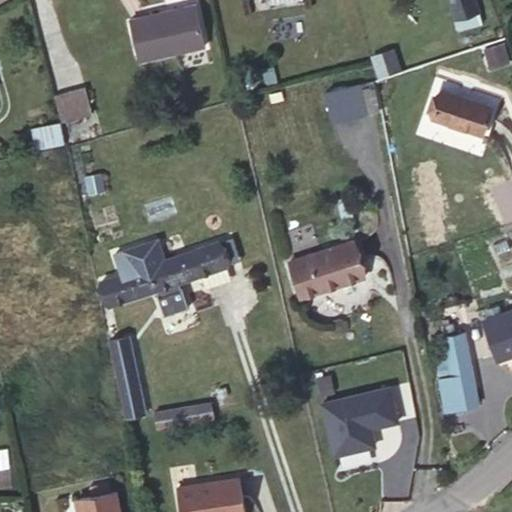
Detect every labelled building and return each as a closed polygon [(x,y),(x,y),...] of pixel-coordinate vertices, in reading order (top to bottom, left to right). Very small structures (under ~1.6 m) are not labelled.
[(479,11),(475,0),(450,0),(457,18),(479,11)] [(194,3),(131,18),(140,59),(204,45),(194,3)] [(501,39),(483,45),(489,64),(508,57),(501,39)] [(397,69),(391,50),(372,56),(378,75),(397,69)] [(366,112),(359,83),(325,92),(332,121),(366,112)] [(87,84),(57,91),(64,121),(95,113),(87,84)] [(442,89),(433,117),(483,133),(492,105),(442,89)] [(61,124),(32,130),(36,148),(64,142),(61,124)] [(354,239),(290,260),(302,296),(366,275),(354,239)] [(124,273),(101,280),(108,305),(228,264),(220,241),(145,265),(141,253),(120,260),(124,273)] [(511,309),(484,319),(497,357),(511,351),(511,309)] [(463,330),(444,334),(449,358),(437,360),(447,410),(478,403),(463,330)] [(129,335),(108,340),(124,415),(145,410),(129,335)] [(391,385),(324,402),(337,453),(377,444),(373,426),(400,419),(391,385)] [(155,420),(212,410),(210,401),(153,411),(155,420)] [(212,410),(155,420),(157,428),(214,418),(213,410),(212,410)] [(347,467),(378,463),(376,450),(345,453),(347,467)] [(242,511),(237,477),(176,485),(179,511),(242,511)] [(89,485),(91,496),(111,492),(109,481),(89,485)] [(91,496),(76,499),(79,511),(119,511),(115,491),(111,492),(91,496)]
